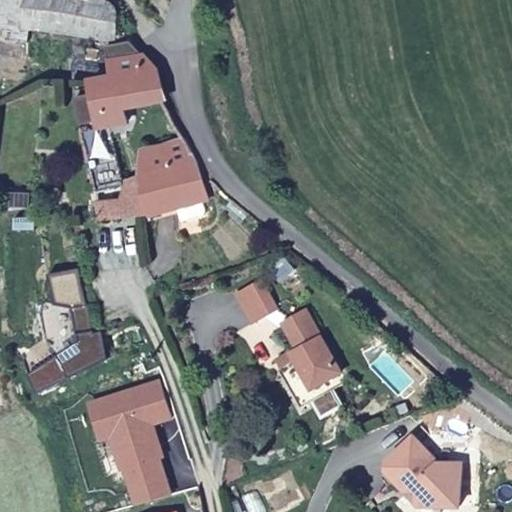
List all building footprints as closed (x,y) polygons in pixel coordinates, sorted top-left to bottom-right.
[(37,36),(40,0),(16,0),(11,34),(37,36)] [(124,29),(123,5),(115,2),(93,0),(40,0),(37,36),(117,42),(117,46),(146,43),(134,29),(124,29)] [(35,64),(37,36),(11,34),(7,63),(35,64)] [(171,103),(163,71),(158,55),(146,43),(117,46),(123,82),(101,86),(104,114),(142,108),(171,103)] [(100,194),(132,187),(148,184),(143,159),(137,160),(135,138),(145,136),(142,108),(104,114),(107,131),(90,133),(100,194)] [(215,217),(203,170),(191,148),(143,159),(157,222),(186,215),(188,224),(215,217)] [(157,222),(148,184),(132,187),(140,226),(157,222)] [(140,226),(135,203),(102,205),(105,230),(140,226)] [(239,293),(254,322),(277,309),(262,281),(239,293)] [(37,393),(107,360),(103,332),(95,334),(89,308),(73,310),(79,343),(28,376),(37,393)] [(351,382),(304,309),(279,324),(278,323),(277,324),(289,343),(283,347),(291,359),(275,367),(303,410),(351,382)] [(157,382),(92,400),(102,437),(116,435),(132,493),(166,484),(150,425),(171,419),(157,382)] [(460,503),(459,465),(437,466),(407,440),(387,463),(388,476),(403,489),(418,488),(418,505),(460,503)] [(166,484),(132,493),(136,507),(170,498),(166,484)]
